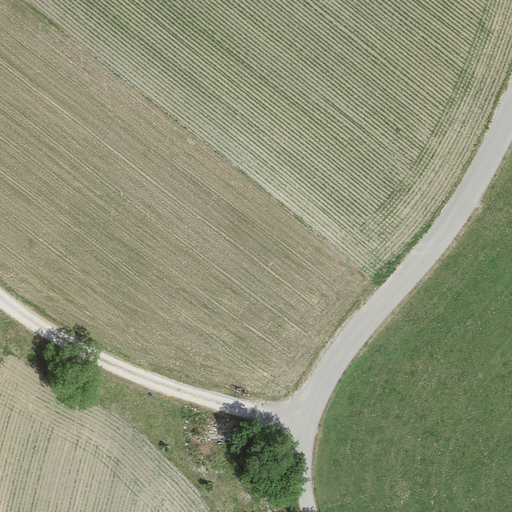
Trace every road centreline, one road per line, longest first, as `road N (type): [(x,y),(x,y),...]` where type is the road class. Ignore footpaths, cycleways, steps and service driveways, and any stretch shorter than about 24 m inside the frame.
road 1 (unclassified): [(311,511),(297,458),(305,405),(329,346),(449,218),(511,113)]
road 2 (track): [(302,422),(189,398),(75,351),(0,297)]
